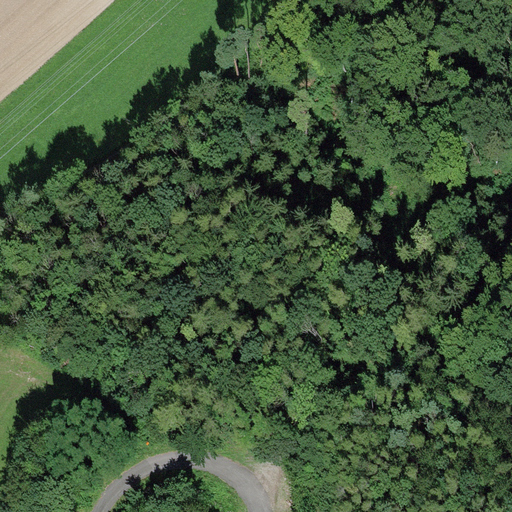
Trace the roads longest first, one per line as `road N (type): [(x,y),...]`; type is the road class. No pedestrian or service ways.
road 1 (track): [(300,0),(140,141),(0,218)]
road 2 (track): [(98,511),(113,489),(153,468),(194,461),(233,474),(258,511)]
